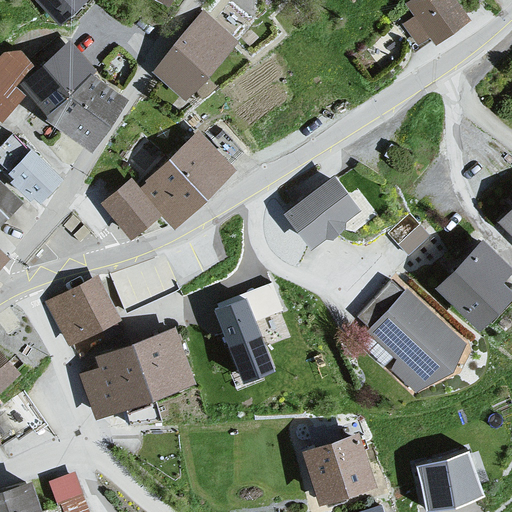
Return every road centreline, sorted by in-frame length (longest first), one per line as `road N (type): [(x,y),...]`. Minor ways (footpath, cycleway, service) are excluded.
road 1 (tertiary): [(511,10),(443,66),(182,229),(29,280)]
road 2 (residential): [(188,7),(2,293)]
road 3 (residential): [(89,455),(29,280)]
